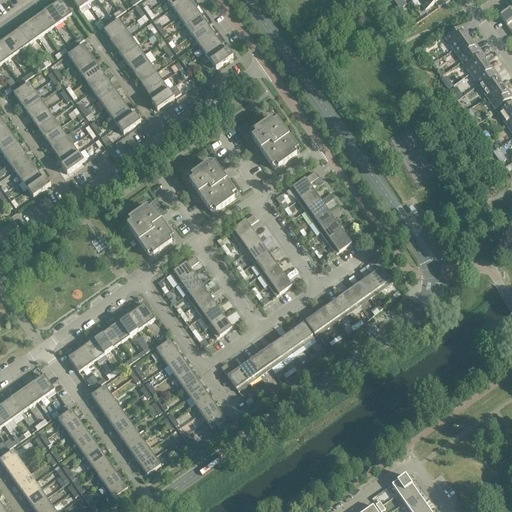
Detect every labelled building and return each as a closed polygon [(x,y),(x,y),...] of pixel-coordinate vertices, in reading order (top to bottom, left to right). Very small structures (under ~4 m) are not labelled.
[(88,5),(84,0),(71,0),(79,11),(88,5)] [(186,0),(167,0),(167,1),(173,10),(186,0)] [(194,8),(189,0),(186,0),(173,10),(179,18),(194,8)] [(417,0),(425,11),(440,0),(417,0)] [(72,16),(61,1),(52,7),(63,22),(72,16)] [(511,5),(511,7),(499,16),(511,33),(511,5)] [(63,22),(52,7),(44,13),(55,28),(63,22)] [(201,17),(194,8),(179,18),(185,28),(201,17)] [(55,28),(44,13),(36,19),(46,34),(55,28)] [(207,25),(201,17),(185,28),(192,36),(207,25)] [(46,34),(36,19),(27,25),(38,40),(46,34)] [(103,32),(104,32),(110,41),(125,30),(119,21),(103,32)] [(38,40),(27,25),(19,31),(30,46),(38,40)] [(213,34),(207,25),(192,36),(198,45),(213,34)] [(445,39),(453,51),(469,40),(465,34),(467,32),(463,27),(445,39)] [(131,39),(125,30),(110,41),(116,50),(131,39)] [(30,46),(19,31),(10,37),(21,52),(30,46)] [(219,43),(213,34),(198,45),(204,54),(219,43)] [(21,52),(10,37),(2,43),(13,58),(21,52)] [(138,48),(131,39),(116,50),(122,58),(138,48)] [(474,46),(469,40),(453,51),(462,63),(479,50),(476,45),(474,46)] [(13,58),(2,43),(0,44),(0,57),(4,63),(13,58)] [(225,52),(219,43),(204,54),(210,63),(226,52),(225,52)] [(68,57),(74,66),(89,55),(83,46),(68,57)] [(144,57),(138,48),(122,58),(129,68),(144,57)] [(227,50),(225,52),(226,52),(210,63),(216,71),(233,58),(227,50)] [(483,56),(479,50),(462,63),(470,75),(486,63),(481,57),(483,56)] [(96,64),(89,55),(74,66),(80,75),(96,64)] [(150,65),(144,57),(129,68),(135,76),(150,65)] [(490,70),(486,63),(470,75),(478,86),(496,74),(492,69),(490,70)] [(102,73),(96,64),(80,75),(87,83),(102,73)] [(156,74),(150,65),(135,76),(141,85),(156,74)] [(108,82),(102,73),(87,83),(93,93),(108,82)] [(163,83),(156,74),(141,85),(147,94),(163,83)] [(500,79),(496,74),(478,86),(487,98),(502,87),(498,81),(500,79)] [(114,90),(108,82),(93,93),(99,101),(114,90)] [(169,92),(163,83),(147,94),(153,102),(153,103),(169,92)] [(13,95),(14,96),(20,104),(35,93),(29,84),(13,95)] [(507,93),(502,87),(487,98),(495,110),(511,98),(511,96),(509,92),(507,93)] [(457,88),(451,92),(457,100),(463,96),(457,88)] [(121,99),(114,90),(99,101),(105,110),(121,99)] [(174,100),(169,92),(153,103),(153,102),(151,104),(157,112),(174,100)] [(41,102),(35,93),(20,104),(26,113),(41,102)] [(127,108),(121,99),(105,110),(112,119),(127,108)] [(48,111),(41,102),(26,113),(32,122),(48,111)] [(511,103),(497,113),(506,125),(511,121),(511,103)] [(133,117),(127,108),(112,119),(118,128),(133,117)] [(54,120),(48,111),(32,122),(39,131),(54,120)] [(135,115),(133,117),(118,128),(123,136),(141,124),(135,115)] [(60,129),(54,120),(39,131),(45,140),(60,129)] [(252,139),(257,147),(274,171),(276,171),(299,155),(299,153),(289,137),(277,121),(274,124),(271,120),(253,134),(255,137),(252,139)] [(0,144),(12,136),(6,127),(0,131),(0,144)] [(66,138),(60,129),(45,140),(51,149),(66,138)] [(486,130),(481,134),(485,139),(490,136),(486,130)] [(18,145),(12,136),(0,144),(0,151),(3,156),(18,145)] [(73,146),(66,138),(51,149),(57,158),(73,146)] [(25,154),(18,145),(3,156),(9,165),(25,154)] [(79,155),(73,146),(57,158),(63,166),(64,166),(79,155)] [(31,163),(25,154),(9,165),(15,174),(31,163)] [(84,163),(79,155),(64,166),(63,166),(61,167),(67,175),(84,163)] [(37,172),(31,163),(15,174),(22,182),(37,172)] [(237,199),(237,197),(215,165),(211,168),(209,164),(191,178),(193,181),(189,183),(211,215),(214,215),(237,199)] [(43,180),(37,172),(22,182),(28,191),(43,180)] [(297,202),(298,202),(313,191),(309,185),(318,179),(314,174),(290,191),(290,192),(291,192),(295,196),(298,201),(297,202)] [(45,179),(43,180),(28,191),(33,199),(51,187),(45,179)] [(321,202),(313,191),(298,202),(298,203),(298,202),(303,206),(305,212),(305,213),(321,202)] [(328,213),(321,202),(305,213),(306,213),(310,217),(313,223),(312,223),(313,224),(328,213)] [(127,227),(140,246),(149,258),(151,259),(174,243),(175,240),(158,218),(152,209),(149,211),(147,208),(128,221),(130,225),(127,227)] [(336,223),(328,213),(313,224),(314,224),(318,228),(320,234),(336,223)] [(238,244),(254,233),(250,227),(258,221),(255,216),(230,233),(231,234),(236,238),(238,243),(238,244)] [(344,234),(336,223),(320,234),(321,235),(326,239),(328,244),(328,245),(344,234)] [(261,244),(254,233),(238,244),(238,245),(239,244),(243,248),(246,254),(245,254),(246,255),(261,244)] [(352,245),(344,234),(328,245),(328,246),(329,246),(333,250),(336,255),(335,256),(336,256),(352,245)] [(269,255),(261,244),(246,255),(251,259),(253,265),(253,266),(269,255)] [(276,265),(269,255),(253,266),(254,266),(258,270),(261,276),(260,276),(261,276),(276,265)] [(178,286),(194,275),(190,270),(199,263),(195,258),(170,275),(171,276),(176,280),(178,286)] [(370,264),(376,273),(377,274),(372,278),(371,277),(370,277),(381,293),(382,292),(386,287),(391,285),(392,285),(393,285),(375,260),(370,264)] [(284,276),(276,265),(261,276),(261,277),(266,281),(268,286),(268,287),(284,276)] [(202,286),(194,275),(178,286),(179,287),(184,291),(186,296),(185,297),(186,297),(202,286)] [(292,287),(284,276),(268,287),(269,288),(274,292),(276,297),(276,298),(292,287)] [(381,293),(370,277),(360,285),(371,300),(371,299),(375,295),(381,293)] [(371,300),(360,285),(349,292),(360,308),(360,307),(364,303),(370,300),(370,301),(371,300)] [(209,297),(202,286),(186,297),(186,298),(187,297),(191,301),(193,307),(193,308),(209,297)] [(360,308),(349,292),(338,300),(349,315),(350,315),(349,315),(353,310),(359,308),(360,308)] [(23,300),(24,302),(30,310),(36,306),(29,296),(23,300)] [(217,307),(209,297),(193,308),(194,308),(199,312),(201,318),(201,319),(217,307)] [(266,298),(261,302),(264,307),(270,303),(266,298)] [(349,315),(338,300),(327,307),(338,323),(339,323),(338,322),(343,318),(348,315),(349,316),(349,315)] [(144,306),(139,309),(136,312),(146,327),(155,321),(144,306)] [(224,318),(217,307),(201,319),(202,319),(206,323),(209,329),(208,329),(209,329),(224,318)] [(338,323),(327,307),(316,315),(327,331),(328,330),(332,325),(337,323),(338,323)] [(146,327),(136,312),(127,318),(138,333),(146,327)] [(327,331),(316,315),(305,323),(316,339),(317,338),(317,337),(321,333),(327,331)] [(138,333),(127,318),(119,324),(130,339),(138,333)] [(232,329),(224,318),(209,329),(209,330),(214,334),(216,339),(216,340),(216,341),(232,329)] [(130,339),(119,324),(111,330),(121,345),(130,339)] [(304,324),(303,325),(292,332),(303,348),(304,347),(308,342),(313,340),(314,340),(315,340),(304,324)] [(121,345),(111,330),(102,336),(113,351),(121,345)] [(303,348),(292,332),(282,339),(293,355),(293,354),(297,350),(303,348)] [(113,351),(102,336),(94,341),(104,357),(113,351)] [(293,355),(282,339),(271,347),(282,363),(282,362),(286,358),(292,355),(292,356),(293,355)] [(104,357),(94,341),(85,347),(96,362),(104,357)] [(156,351),(162,360),(175,350),(170,342),(156,351)] [(96,362),(85,347),(77,353),(88,368),(96,362)] [(282,363),(271,347),(260,355),(271,370),(272,370),(271,370),(275,365),(281,363),(282,363)] [(181,358),(175,350),(162,360),(167,367),(181,358)] [(88,368),(77,353),(68,359),(79,374),(88,368)] [(271,370),(260,355),(249,362),(260,378),(261,378),(260,377),(265,373),(270,370),(271,371),(271,370)] [(187,366),(181,358),(167,367),(173,375),(187,366)] [(260,378),(249,362),(238,370),(249,386),(250,385),(254,380),(259,378),(260,378)] [(227,365),(221,369),(238,393),(239,393),(239,392),(243,388),(249,386),(238,370),(233,374),(227,365)] [(192,374),(187,366),(173,375),(178,383),(192,374)] [(198,382),(192,374),(178,383),(184,391),(198,382)] [(55,391),(44,376),(35,383),(46,398),(55,391)] [(93,377),(87,382),(91,388),(98,383),(93,377)] [(203,390),(198,382),(184,391),(190,399),(203,390)] [(46,398),(35,383),(27,388),(37,404),(46,398)] [(91,397),(97,405),(110,396),(105,387),(91,397)] [(37,404),(27,388),(19,394),(29,409),(37,404)] [(209,397),(203,390),(190,399),(195,407),(209,397)] [(29,409),(19,394),(10,400),(21,415),(29,409)] [(116,404),(110,396),(97,405),(102,413),(116,404)] [(214,405),(209,397),(195,407),(201,415),(214,405)] [(21,415),(10,400),(2,406),(12,421),(21,415)] [(122,411),(116,404),(102,413),(108,421),(122,411)] [(220,413),(214,405),(201,415),(206,423),(220,413)] [(12,421),(2,406),(0,407),(0,421),(4,427),(12,421)] [(58,420),(64,429),(77,419),(72,411),(58,420)] [(127,419),(122,411),(108,421),(114,429),(127,419)] [(226,421),(220,413),(206,423),(212,431),(226,421)] [(83,427),(77,419),(64,429),(69,436),(83,427)] [(133,427),(127,419),(114,429),(119,437),(133,427)] [(463,428),(460,423),(452,429),(455,434),(463,428)] [(88,435),(83,427),(69,436),(75,444),(88,435)] [(138,435),(133,427),(119,437),(125,445),(138,435)] [(94,443),(88,435),(75,444),(80,452),(94,443)] [(144,443),(138,435),(125,445),(130,453),(144,443)] [(100,451),(94,443),(80,452),(86,460),(100,451)] [(149,451),(144,443),(130,453),(136,461),(149,451)] [(105,459),(100,451),(86,460),(92,468),(105,459)] [(155,459),(149,451),(136,461),(141,468),(155,459)] [(0,461),(0,462),(5,470),(19,460),(13,452),(0,461)] [(111,466),(105,459),(92,468),(97,476),(111,466)] [(161,467),(155,459),(141,468),(147,477),(161,467)] [(24,468),(19,460),(5,470),(11,478),(24,468)] [(116,474),(111,466),(97,476),(103,484),(116,474)] [(30,476),(24,468),(11,478),(16,485),(30,476)] [(122,482),(116,474),(103,484),(108,492),(122,482)] [(36,484),(30,476),(16,485),(22,493),(36,484)] [(412,486),(405,477),(392,486),(398,496),(412,486)] [(128,490),(122,482),(108,492),(114,500),(128,490)] [(41,492),(36,484),(22,493),(28,501),(41,492)] [(418,495),(412,486),(398,496),(404,504),(418,495)] [(47,500),(41,492),(28,501),(33,509),(47,500)] [(412,511),(424,504),(418,495),(404,504),(409,511),(412,511)] [(46,511),(52,508),(47,500),(33,509),(35,511),(46,511)]
